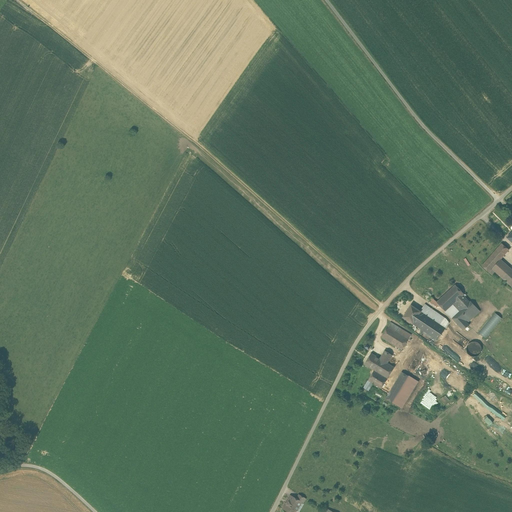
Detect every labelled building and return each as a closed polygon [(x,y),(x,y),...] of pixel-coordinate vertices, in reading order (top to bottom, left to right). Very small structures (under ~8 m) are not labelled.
[(502,243),(482,266),(492,275),(495,272),(492,269),(501,259),(509,250),(502,243)] [(511,269),(501,259),(492,269),(495,272),(511,286),(511,269)] [(456,285),(437,302),(446,311),(453,304),(463,295),(464,294),(456,285)] [(463,295),(453,304),(460,312),(463,309),(470,302),(463,295)] [(468,314),(464,318),(468,323),(480,311),(471,301),(470,302),(463,309),(468,314)] [(429,307),(425,304),(420,311),(421,312),(424,314),(429,307)] [(411,305),(403,317),(413,324),(421,312),(420,311),(411,305)] [(445,319),(429,307),(424,314),(441,325),(445,319)] [(460,312),(452,319),(457,324),(464,318),(468,314),(463,309),(460,312)] [(424,314),(421,312),(413,324),(414,325),(413,326),(435,341),(436,340),(438,341),(446,328),(441,325),(424,314)] [(464,318),(457,324),(464,331),(470,325),(468,323),(464,318)] [(408,339),(388,326),(381,337),(402,350),(408,339)] [(481,352),(482,349),(481,346),(479,344),(477,342),(474,342),(471,342),(469,344),(467,347),(466,350),(467,352),(469,355),(471,356),(474,357),(477,356),(480,355),(481,352)] [(455,346),(450,353),(466,364),(467,362),(465,360),(468,355),(455,346)] [(392,355),(385,350),(380,358),(381,359),(388,363),(392,355)] [(380,358),(371,353),(365,364),(374,370),(381,359),(380,358)] [(388,363),(381,359),(374,370),(388,379),(394,367),(388,363)] [(388,379),(374,370),(368,380),(382,388),(388,379)] [(402,372),(386,398),(393,403),(409,376),(402,372)] [(487,422),(502,436),(505,432),(491,419),(487,422)] [(305,499),(299,495),(296,499),(300,501),(300,502),(303,503),(305,499)] [(296,499),(291,496),(283,509),(288,511),(293,511),(295,510),(298,511),(303,504),(303,503),(300,502),(300,501),(296,499)]
